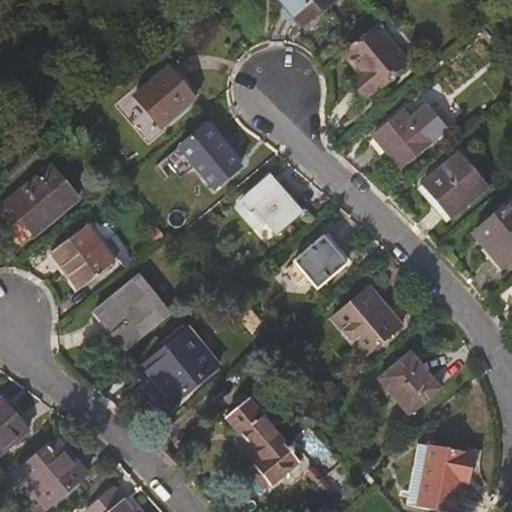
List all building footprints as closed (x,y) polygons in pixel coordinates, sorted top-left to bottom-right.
[(279,0),(304,28),(338,0),(279,0)] [(424,55),(391,15),(345,53),(365,76),(361,80),(375,95),(424,55)] [(164,126),(195,99),(170,70),(138,96),(164,126)] [(371,99),(375,95),(361,80),(358,82),(371,99)] [(375,139),(403,171),(449,131),(429,107),(407,126),(400,117),(375,139)] [(213,124),(208,129),(241,169),(247,164),(213,124)] [(241,169),(208,129),(183,150),(218,192),(243,170),(241,169)] [(199,169),(183,150),(168,162),(184,181),(199,169)] [(455,222),(489,193),(459,159),(426,188),(455,222)] [(37,238),(80,202),(53,170),(1,213),(13,226),(21,219),(37,238)] [(281,236),(304,217),(280,190),(270,177),(243,200),(253,211),(257,207),(281,236)] [(286,185),(280,190),(304,217),(310,213),(286,185)] [(504,271),(511,264),(511,204),(474,237),(504,271)] [(91,223),(83,230),(114,266),(121,260),(91,223)] [(83,291),(114,266),(83,230),(53,255),(83,291)] [(331,238),(325,243),(347,269),(353,263),(331,238)] [(318,293),(347,269),(325,243),(296,266),(318,293)] [(101,311),(118,333),(115,334),(128,349),(169,315),(139,279),(101,311)] [(366,358),(400,330),(370,291),(335,321),(366,358)] [(142,370),(157,387),(161,384),(179,404),(221,368),(190,331),(142,370)] [(409,417),(439,392),(410,357),(380,382),(409,417)] [(174,408),(179,404),(161,384),(157,387),(174,408)] [(5,400),(0,403),(0,407),(7,415),(13,410),(5,400)] [(253,400),(246,406),(271,435),(278,430),(253,400)] [(246,449),(250,453),(260,445),(271,435),(246,406),(244,404),(223,422),(246,449)] [(0,456),(31,431),(13,410),(7,415),(0,407),(0,456)] [(296,465),(271,435),(260,445),(250,453),(260,464),(253,471),(251,472),(252,476),(247,480),(258,493),(264,488),(266,491),(296,465)] [(17,476),(35,497),(40,493),(53,508),(88,478),(57,442),(17,476)] [(240,455),(243,459),(250,453),(246,449),(240,455)] [(461,476),(469,478),(473,460),(428,450),(416,510),(425,511),(453,511),(459,487),(461,476)] [(243,459),(253,471),(260,464),(250,453),(243,459)] [(467,489),(469,478),(461,476),(459,487),(467,489)] [(131,511),(115,492),(90,511),(131,511)] [(47,511),(53,508),(40,493),(35,497),(47,511)]
